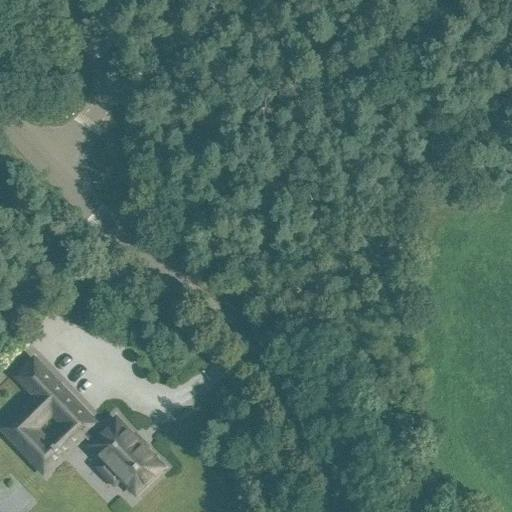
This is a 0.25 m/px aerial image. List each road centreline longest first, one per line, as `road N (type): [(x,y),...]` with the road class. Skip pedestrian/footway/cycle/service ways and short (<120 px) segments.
road 1 (unclassified): [(333,511),(250,357),(77,170)]
road 2 (unknown): [(293,215),(292,153),(320,97),(376,51),(419,0)]
road 3 (unknown): [(381,434),(362,373),(315,291),(293,215)]
road 4 (unclassified): [(77,170),(97,89),(47,0)]
road 5 (track): [(381,434),(287,356),(250,357)]
